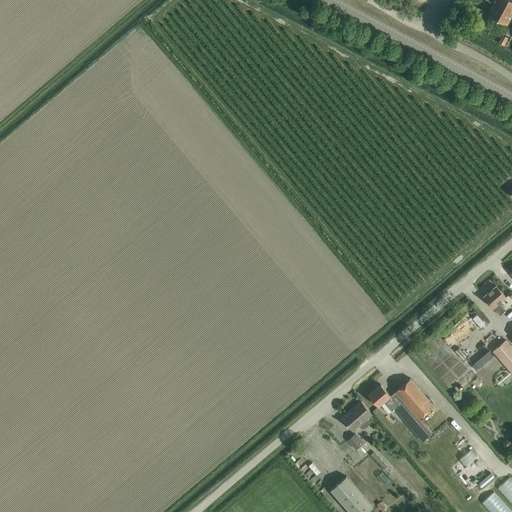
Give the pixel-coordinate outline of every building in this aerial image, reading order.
[(511,0),(488,0),(493,2),(487,13),(507,24),(511,15),(511,14),(511,0)] [(499,315),(505,311),(498,303),(505,297),(496,285),(483,296),(493,308),(495,311),(499,315)] [(511,373),(511,347),(506,340),(493,351),(511,373)] [(433,405),(410,378),(390,395),(380,384),(368,394),(375,402),(378,406),(383,402),(391,411),(394,409),(421,441),(431,433),(418,418),(426,412),(433,405)] [(364,429),(369,425),(369,422),(366,418),(371,413),(360,401),(341,417),(352,430),(358,425),(361,428),(364,429)] [(361,456),(368,449),(355,434),(347,440),(361,456)] [(383,468),(387,465),(374,450),(370,454),(383,468)] [(349,511),(366,511),(372,507),(346,476),(330,489),(349,511)] [(382,510),(385,507),(380,501),(376,504),(382,510)]
